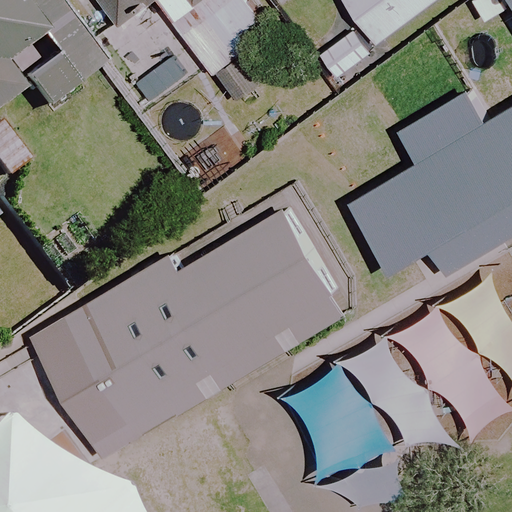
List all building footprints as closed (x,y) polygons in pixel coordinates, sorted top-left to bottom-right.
[(0,0),(0,107),(31,85),(47,107),(106,66),(59,0),(0,0)] [(274,32),(250,0),(105,0),(125,26),(159,0),(163,0),(218,73),(274,32)] [(441,0),(351,0),(381,43),(441,0)] [(376,53),(359,28),(323,52),(340,77),(376,53)] [(26,163),(0,126),(0,175),(3,179),(26,163)] [(95,441),(358,296),(296,186),(34,332),(95,441)] [(271,511),(208,402),(120,453),(153,511),(271,511)] [(415,499),(413,447),(369,449),(371,501),(415,499)]
